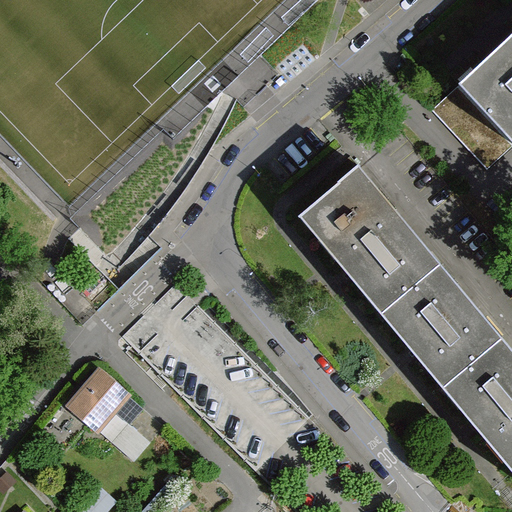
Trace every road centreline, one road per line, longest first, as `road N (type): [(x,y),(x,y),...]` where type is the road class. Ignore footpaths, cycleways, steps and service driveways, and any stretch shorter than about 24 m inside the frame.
road 1 (residential): [(205,235),(433,511)]
road 2 (residential): [(205,235),(242,166),(429,0)]
road 3 (residential): [(267,511),(98,338)]
road 4 (residential): [(98,338),(0,453)]
road 5 (residential): [(205,235),(98,338)]
